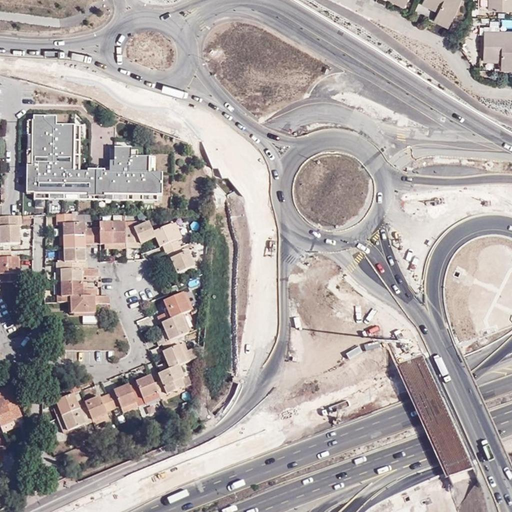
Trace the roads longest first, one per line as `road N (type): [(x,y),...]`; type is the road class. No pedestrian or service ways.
road 1 (primary): [(65,504),(235,424),(269,380),(279,331),(277,281)]
road 2 (motorway): [(511,479),(444,329),(435,287),(440,259),(458,235),(482,224),(511,227)]
road 3 (motorway): [(238,511),(511,411)]
road 4 (motorway): [(387,425),(155,511)]
road 5 (primary): [(500,492),(430,334),(402,294)]
road 6 (primary): [(268,0),(455,113)]
road 7 (residential): [(348,0),(438,41),(475,85),(511,90)]
road 8 (residential): [(324,141),(320,97),(340,81),(455,113)]
road 9 (residential): [(237,124),(268,184),(277,281)]
road 10 (primary): [(312,145),(251,126),(185,60)]
road 11 (residential): [(13,360),(65,504)]
road 12 (motorway): [(511,344),(387,425)]
road 13 (motorway): [(281,511),(411,467)]
road 14 (motorway): [(511,179),(437,182),(379,168)]
road 15 (motorway): [(511,381),(387,425)]
